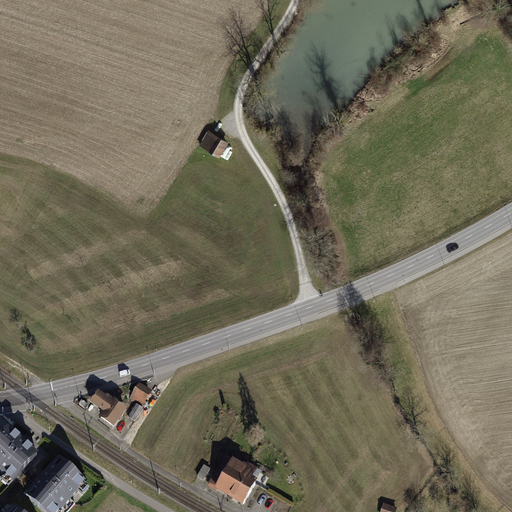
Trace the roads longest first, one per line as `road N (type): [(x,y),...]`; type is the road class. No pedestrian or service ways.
road 1 (tertiary): [(51,390),(352,291),(511,212)]
road 2 (track): [(308,307),(280,191),(241,132),(236,108),(245,80),(298,0)]
road 3 (residential): [(235,511),(126,448),(51,390)]
road 4 (track): [(167,511),(13,409),(9,398)]
